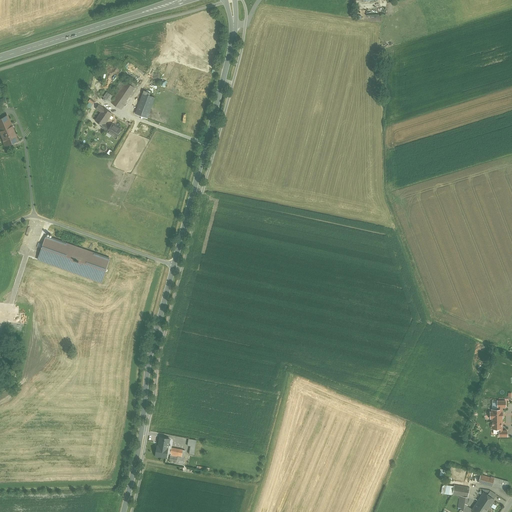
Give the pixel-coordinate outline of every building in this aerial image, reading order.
[(126,82),(112,103),(120,109),(129,96),(132,98),(137,90),(126,82)] [(150,94),(144,91),(135,113),(147,118),(155,99),(149,96),(150,94)] [(101,113),(96,121),(103,127),(105,124),(112,114),(104,108),(101,113)] [(7,116),(0,119),(0,131),(11,126),(7,116)] [(122,130),(113,124),(110,127),(105,124),(103,127),(103,128),(108,131),(107,132),(116,138),(122,130)] [(11,126),(0,131),(0,132),(0,134),(5,145),(17,140),(11,126)] [(110,259),(46,236),(38,260),(102,282),(110,259)] [(502,412),(502,407),(498,407),(498,409),(492,409),(492,412),(490,412),(490,418),(492,418),(492,422),(491,422),(492,426),(493,426),(493,434),(499,434),(499,431),(502,431),(502,426),(501,426),(501,422),(502,422),(502,418),(503,418),(503,412),(502,412)] [(170,439),(160,437),(158,449),(157,448),(156,456),(162,457),(162,455),(166,456),(166,457),(167,453),(171,454),(171,448),(170,447),(171,445),(169,445),(170,439)] [(197,440),(189,439),(187,445),(190,446),(189,454),(194,455),(197,440)] [(183,450),(171,448),(171,454),(170,454),(182,457),(183,450)] [(494,479),(481,475),(479,482),(492,486),(494,479)] [(470,488),(455,485),(453,495),(468,497),(470,488)] [(484,493),(472,510),(475,511),(486,511),(495,500),(484,493)]
